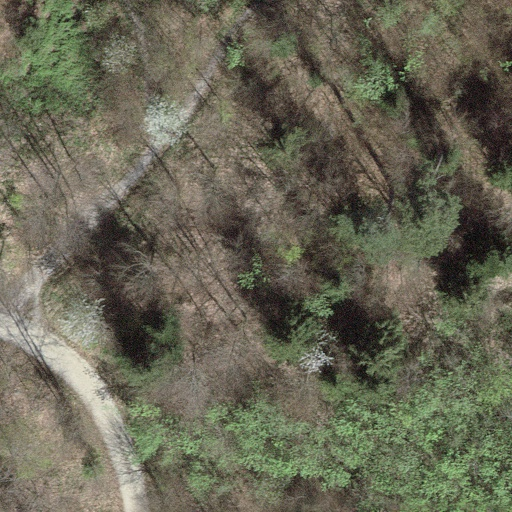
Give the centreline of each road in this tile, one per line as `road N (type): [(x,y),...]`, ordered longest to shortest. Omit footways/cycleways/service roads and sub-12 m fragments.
road 1 (track): [(135,511),(112,418),(12,311)]
road 2 (track): [(152,149),(12,311)]
road 3 (track): [(264,0),(152,149)]
